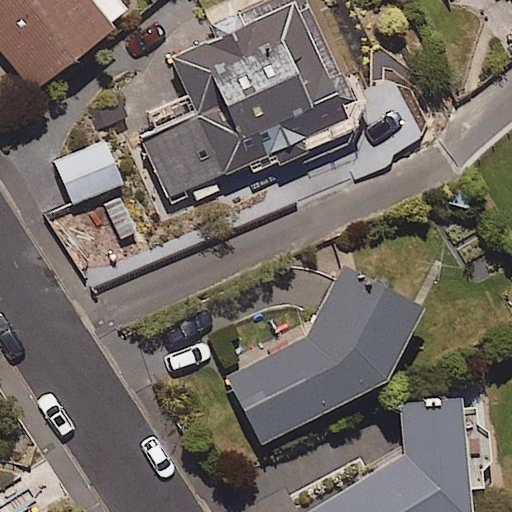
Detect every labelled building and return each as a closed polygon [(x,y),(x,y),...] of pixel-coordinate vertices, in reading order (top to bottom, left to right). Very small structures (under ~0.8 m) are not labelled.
[(121,0),(0,0),(0,48),(27,81),(121,0)] [(351,114),(301,0),(245,0),(201,20),(192,0),(180,0),(146,15),(151,29),(122,42),(140,83),(120,91),(165,195),(351,114)] [(118,176),(99,135),(51,157),(71,198),(118,176)] [(364,282),(347,252),(335,259),(298,326),(222,369),(258,433),(380,364),(407,309),(385,270),(364,282)] [(489,450),(487,422),(475,415),(473,396),(456,397),(455,381),(393,386),(398,446),(300,505),(304,511),(462,511),(466,510),(463,481),(479,480),(477,462),(489,450)]
